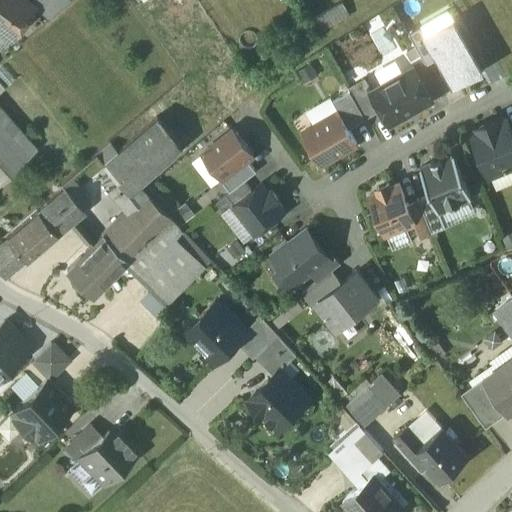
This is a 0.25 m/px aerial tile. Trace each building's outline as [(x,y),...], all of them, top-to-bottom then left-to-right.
[(32,9),(20,0),(0,0),(0,29),(10,37),(32,9)] [(71,1),(69,0),(31,0),(53,17),(71,1)] [(341,2),(306,21),(313,33),(348,14),(341,2)] [(481,72),(454,20),(425,36),(424,36),(437,60),(451,88),(481,72)] [(427,66),(437,60),(424,36),(425,36),(421,28),(410,34),(427,66)] [(398,59),(376,68),(381,80),(403,71),(398,59)] [(2,64),(0,65),(0,91),(16,79),(2,64)] [(372,92),(371,92),(381,109),(389,124),(431,100),(413,68),(372,92)] [(372,92),(364,78),(347,87),(349,91),(365,119),(381,109),(371,92),(372,92)] [(365,119),(349,91),(332,101),(339,113),(348,129),(365,119)] [(0,130),(11,121),(0,107),(0,130)] [(339,113),(327,119),(326,120),(323,119),(316,123),(315,126),(314,126),(314,127),(316,130),(304,137),(320,164),(356,143),(348,129),(339,113)] [(116,151),(103,163),(118,180),(107,189),(126,210),(144,191),(137,184),(182,145),(157,116),(116,151)] [(11,121),(0,130),(0,182),(36,150),(11,121)] [(507,121),(474,135),(488,176),(504,169),(504,170),(507,168),(511,166),(511,133),(511,131),(507,121)] [(253,153),(233,128),(202,152),(222,177),(246,158),(253,153)] [(109,143),(95,155),(103,163),(116,151),(109,143)] [(453,154),(442,159),(441,158),(431,162),(431,163),(419,168),(430,195),(437,211),(438,211),(471,198),(453,154)] [(222,177),(220,179),(230,191),(244,180),(256,171),(246,158),(222,177)] [(230,191),(216,202),(223,211),(232,204),(251,189),(244,180),(230,191)] [(268,191),(261,182),(251,189),(232,204),(255,234),(284,212),(277,203),(280,201),(270,189),(268,191)] [(398,184),(389,187),(388,184),(376,188),(378,192),(369,196),(384,235),(414,223),(407,204),(398,184)] [(65,187),(38,211),(58,235),(85,211),(65,187)] [(168,214),(144,191),(126,210),(103,234),(127,257),(168,214)] [(430,195),(418,200),(431,233),(445,227),(438,211),(437,211),(430,195)] [(173,210),(184,222),(195,211),(185,200),(173,210)] [(431,233),(418,200),(407,204),(414,223),(420,238),(431,233)] [(38,211),(29,219),(29,220),(7,238),(8,240),(26,261),(58,235),(38,211)] [(127,257),(126,258),(140,272),(140,271),(182,228),(168,214),(127,257)] [(182,228),(140,271),(167,301),(211,259),(182,228)] [(307,229),(289,243),(288,242),(273,253),(282,265),(277,269),(290,285),(310,269),(327,256),(326,254),(307,229)] [(127,257),(103,234),(67,271),(91,294),(126,258),(127,257)] [(8,240),(0,246),(0,272),(9,283),(24,271),(20,267),(26,261),(8,240)] [(327,256),(310,269),(318,279),(318,280),(331,270),(339,264),(330,252),(326,254),(327,256)] [(331,270),(318,280),(318,279),(302,291),(313,305),(318,302),(317,301),(341,282),(331,270)] [(341,282),(317,301),(318,302),(336,326),(376,295),(356,270),(341,282)] [(217,298),(198,317),(202,322),(203,327),(195,334),(195,341),(215,361),(236,341),(247,329),(246,328),(217,298)] [(511,298),(492,312),(511,340),(511,339),(511,298)] [(260,314),(246,328),(247,329),(236,341),(253,358),(255,356),(277,333),(260,314)] [(0,325),(0,374),(29,347),(4,321),(0,325)] [(277,333),(255,356),(273,374),(280,366),(282,368),(296,354),(277,333)] [(444,353),(434,339),(427,344),(437,358),(444,353)] [(67,360),(51,343),(33,360),(49,377),(67,360)] [(511,357),(482,379),(505,410),(506,409),(508,412),(511,409),(511,357)] [(282,368),(280,366),(273,374),(249,398),(277,427),(309,395),(282,368)] [(398,394),(380,374),(367,386),(384,406),(398,394)] [(482,379),(461,394),(485,428),(508,412),(506,409),(505,410),(482,379)] [(46,381),(13,412),(16,415),(16,421),(29,435),(35,435),(38,438),(71,407),(46,381)] [(367,386),(346,405),(364,425),(384,406),(367,386)] [(91,424),(73,441),(84,452),(102,435),(91,424)] [(422,443),(406,426),(393,438),(409,455),(422,443)] [(422,443),(409,455),(422,469),(427,465),(441,480),(467,457),(440,427),(422,443)] [(363,429),(338,452),(356,473),(377,455),(382,450),(363,429)] [(118,433),(105,433),(84,452),(80,456),(81,457),(98,475),(112,476),(136,452),(118,433)] [(73,441),(65,449),(76,461),(81,457),(80,456),(84,452),(73,441)] [(390,470),(377,455),(356,473),(364,481),(372,474),(378,480),(390,470)] [(378,480),(372,474),(364,481),(342,501),(352,511),(399,511),(387,498),(391,494),(378,480)]
